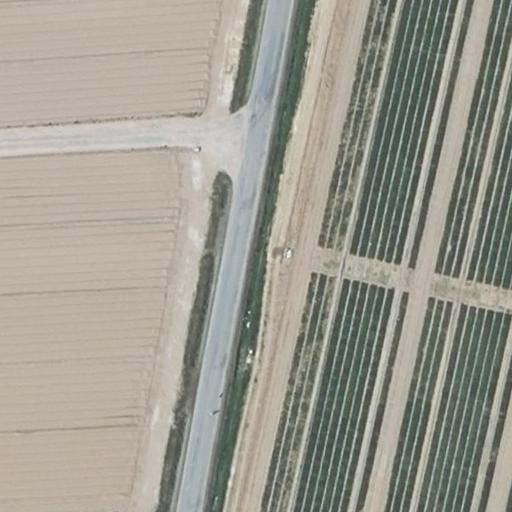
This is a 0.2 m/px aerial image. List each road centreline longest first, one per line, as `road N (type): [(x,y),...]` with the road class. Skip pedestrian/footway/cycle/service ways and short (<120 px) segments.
road 1 (unclassified): [(189,511),(283,0)]
road 2 (unknown): [(0,138),(259,129)]
